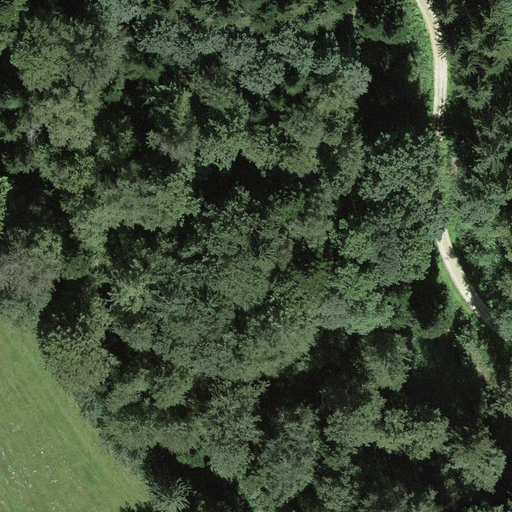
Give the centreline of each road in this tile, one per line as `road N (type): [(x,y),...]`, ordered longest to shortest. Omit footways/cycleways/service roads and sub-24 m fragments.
road 1 (track): [(424,0),(442,61),(434,210)]
road 2 (track): [(434,210),(450,260),(478,303),(511,334)]
